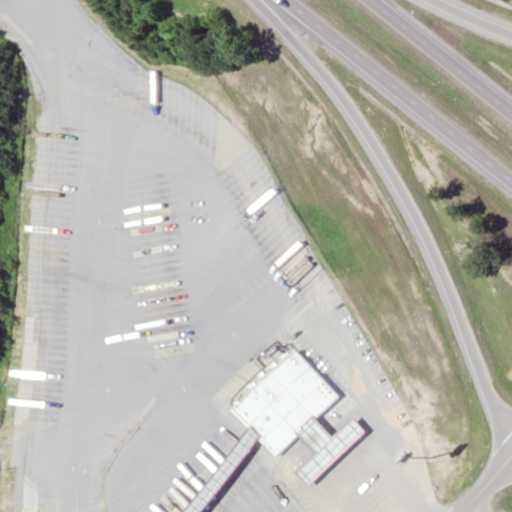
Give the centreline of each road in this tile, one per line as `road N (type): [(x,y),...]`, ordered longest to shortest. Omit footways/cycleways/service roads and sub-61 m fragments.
road 1 (motorway): [(260,0),(325,76),(390,173),(511,425)]
road 2 (motorway): [(280,0),(511,181)]
road 3 (motorway): [(511,113),(373,0)]
